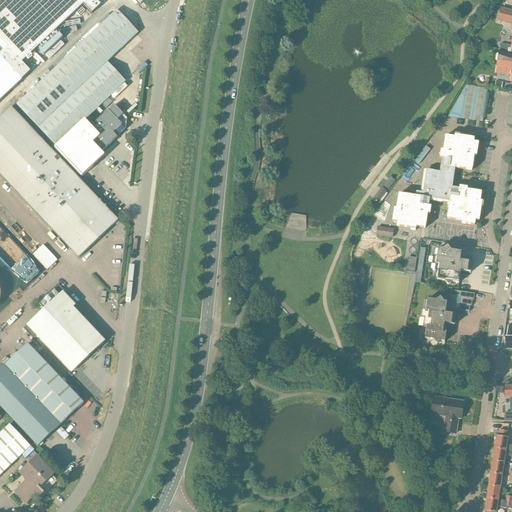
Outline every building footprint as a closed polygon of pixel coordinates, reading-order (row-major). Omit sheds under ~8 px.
[(0,0),(0,39),(7,47),(5,50),(0,54),(0,56),(7,64),(21,79),(22,80),(31,72),(22,62),(83,5),(92,14),(101,6),(95,0),(137,0),(141,4),(144,0),(0,0)] [(511,10),(501,8),(497,21),(511,25),(511,10)] [(17,105),(24,112),(57,147),(126,82),(107,62),(138,33),(117,10),(17,105)] [(498,51),(498,52),(511,56),(511,53),(511,45),(511,46),(500,44),(499,47),(499,51),(498,51)] [(495,56),(494,60),(495,61),(495,62),(496,62),(496,63),(495,73),(511,75),(510,82),(511,82),(511,56),(498,52),(498,55),(497,55),(496,55),(495,55),(495,56)] [(496,81),(494,89),(502,90),(503,82),(496,81)] [(466,86),(448,117),(483,123),(488,89),(466,86)] [(57,147),(55,149),(82,177),(101,158),(98,156),(101,153),(117,138),(113,133),(122,125),(118,120),(123,115),(117,108),(115,105),(109,111),(108,111),(91,127),(85,121),(57,147)] [(11,108),(0,118),(0,174),(79,258),(118,221),(11,108)] [(411,229),(411,230),(416,231),(416,227),(425,229),(427,214),(430,215),(431,207),(429,207),(430,199),(436,200),(436,202),(440,203),(441,201),(449,202),(447,219),(462,222),(461,224),(475,226),(475,221),(479,222),(481,207),(483,207),(484,202),(480,202),(482,193),(467,190),(467,188),(460,187),(459,189),(452,188),(453,182),(455,182),(455,178),(454,177),(455,169),(472,171),(474,156),(477,157),(478,143),(474,143),(474,139),(460,137),(460,135),(455,134),(454,138),(445,137),(443,151),(441,151),(440,158),(442,159),(440,173),(426,171),(423,193),(416,192),(416,197),(399,194),(396,209),(394,209),(392,222),(397,223),(396,226),(411,229)] [(384,186),(389,190),(396,181),(390,177),(384,186)] [(374,199),(379,203),(387,192),(382,188),(374,199)] [(394,230),(377,227),(376,236),(393,239),(394,230)] [(437,280),(445,281),(448,286),(453,283),(459,284),(461,271),(470,273),(472,263),(460,261),(461,253),(451,251),(447,247),(443,250),(438,249),(436,264),(439,265),(437,280)] [(416,275),(415,283),(420,284),(425,249),(420,248),(416,275)] [(416,258),(407,257),(405,272),(414,273),(416,258)] [(39,304),(44,310),(28,326),(72,373),(105,342),(77,311),(78,310),(63,294),(62,296),(61,294),(60,295),(55,289),(39,304)] [(428,320),(426,329),(425,339),(434,340),(437,345),(441,341),(445,342),(447,324),(454,325),(456,316),(454,315),(454,310),(469,312),(470,306),(472,307),(472,301),(474,301),(475,294),(452,291),(450,304),(444,303),(440,298),(436,301),(427,300),(424,319),(428,320)] [(5,366),(61,425),(84,403),(28,344),(5,366)] [(0,406),(38,446),(61,425),(5,366),(0,370),(0,406)] [(463,402),(434,398),(431,415),(445,417),(443,432),(456,434),(458,419),(461,419),(463,402)] [(10,425),(0,434),(0,475),(30,447),(10,425)] [(511,446),(506,445),(508,438),(507,438),(508,432),(499,430),(498,436),(496,436),(494,449),(511,451),(511,446)] [(492,461),(504,463),(505,456),(511,456),(511,451),(494,449),(492,461)] [(43,463),(41,464),(36,458),(20,473),(27,481),(15,492),(26,503),(36,494),(39,497),(56,480),(54,482),(50,478),(54,474),(43,463)] [(490,474),(502,475),(504,463),(492,461),(490,474)] [(489,486),(500,488),(502,475),(490,474),(489,486)] [(489,486),(487,499),(498,500),(500,488),(489,486)] [(511,503),(511,502),(506,501),(498,500),(487,499),(485,511),(487,511),(486,511),(496,511),(497,505),(511,507),(511,503)]
